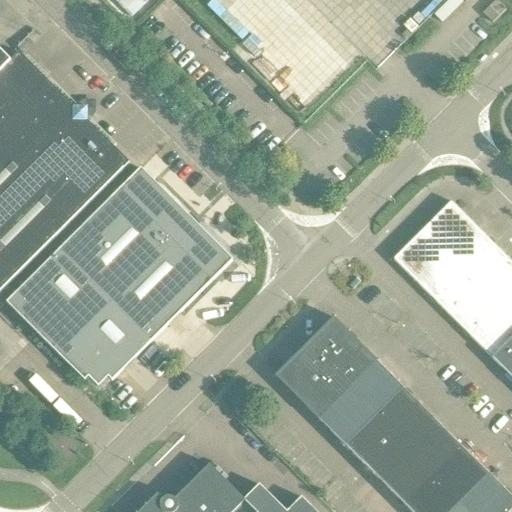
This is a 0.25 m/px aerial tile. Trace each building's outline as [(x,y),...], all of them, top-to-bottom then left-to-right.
[(489,9),(498,18),(506,10),(497,1),(489,9)] [(493,24),(498,18),(489,9),(484,14),(493,24)] [(0,67),(8,59),(0,51),(0,67)] [(8,59),(0,67),(0,293),(129,165),(19,54),(11,62),(8,59)] [(74,237),(166,329),(233,262),(141,170),(74,237)] [(436,304),(465,275),(494,245),(451,202),(393,260),(436,304)] [(112,382),(166,329),(74,237),(7,304),(85,382),(89,379),(99,388),(109,379),(112,382)] [(493,303),(511,284),(511,263),(494,245),(465,275),(493,303)] [(493,360),(511,340),(511,284),(493,303),(465,275),(436,304),(493,360)] [(376,420),(405,391),(334,319),(276,377),(319,421),(348,391),(376,420)] [(511,379),(511,340),(493,360),(511,379)] [(347,449),(376,420),(348,391),(319,421),(347,449)] [(404,448),(433,419),(405,391),(376,420),(404,448)] [(404,505),(433,476),(462,447),(433,419),(404,448),(375,477),(404,505)] [(375,477),(404,448),(376,420),(347,449),(375,477)] [(410,511),(453,511),(461,505),(490,476),(462,447),(433,476),(404,505),(410,511)] [(140,511),(315,511),(302,498),(287,511),(285,511),(259,486),(244,501),(210,466),(169,506),(158,495),(140,511)] [(511,511),(511,497),(490,476),(461,505),(453,511),(511,511)]
